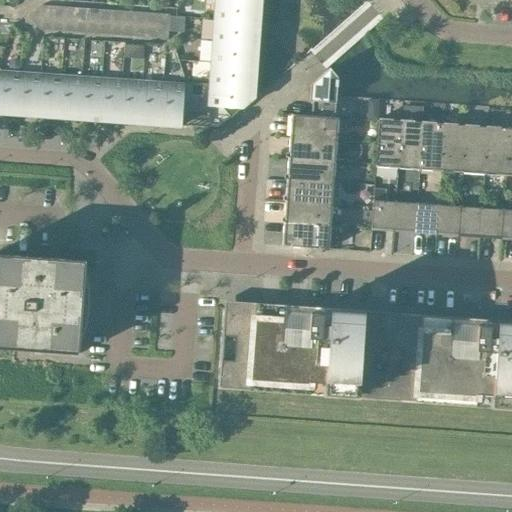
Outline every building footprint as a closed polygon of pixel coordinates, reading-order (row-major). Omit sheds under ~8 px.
[(261,1),(259,1),(246,0),(214,0),(213,19),(258,22),(259,1),(261,2),(261,1)] [(44,18),(45,6),(41,5),(29,15),(29,17),(44,18)] [(64,19),(65,7),(45,6),(44,18),(64,19)] [(85,21),(85,9),(65,7),(64,19),(85,21)] [(105,22),(106,10),(85,9),(85,21),(105,22)] [(125,24),(126,11),(106,10),(105,22),(125,24)] [(146,25),(146,13),(126,11),(125,24),(146,25)] [(168,27),(169,14),(146,13),(146,25),(168,27)] [(43,30),(44,18),(29,17),(29,19),(39,30),(43,30)] [(63,32),(64,19),(44,18),(43,30),(63,32)] [(84,33),(85,21),(64,19),(63,32),(84,33)] [(260,23),(258,22),(213,19),(212,41),(256,44),(257,23),(260,23)] [(104,35),(105,22),(85,21),(84,33),(104,35)] [(124,36),(125,24),(105,22),(104,35),(124,36)] [(145,37),(146,25),(125,24),(124,36),(145,37)] [(167,39),(168,27),(146,25),(145,37),(167,39)] [(258,44),(256,44),(212,41),(210,62),(254,66),(256,44),(258,45),(258,44)] [(209,84),(253,87),(254,66),(257,66),(254,66),(210,62),(209,84)] [(312,98),(310,116),(310,117),(334,119),(334,118),(335,95),(339,95),(340,81),(336,81),(337,78),(329,69),(310,85),(309,97),(312,98)] [(0,113),(17,114),(19,73),(0,71),(0,113)] [(37,116),(40,74),(19,73),(17,114),(16,117),(17,117),(17,114),(37,116)] [(57,117),(60,76),(40,74),(37,116),(37,118),(37,116),(57,117)] [(58,117),(78,119),(81,77),(60,76),(57,117),(57,120),(58,120),(58,117)] [(98,120),(101,79),(81,77),(78,119),(77,121),(78,121),(78,119),(98,120)] [(118,122),(121,80),(101,79),(98,120),(98,123),(98,120),(118,122)] [(139,123),(142,81),(121,80),(118,122),(118,124),(119,124),(119,122),(139,123)] [(139,123),(159,125),(162,83),(142,81),(139,123),(138,126),(139,126),(139,123)] [(159,127),(159,125),(180,126),(183,84),(162,83),(159,125),(159,127)] [(255,88),(255,87),(253,87),(209,84),(207,106),(221,107),(230,118),(252,99),(253,88),(255,88)] [(207,128),(208,113),(186,112),(185,127),(207,128)] [(310,117),(310,116),(292,115),(290,137),(335,141),(336,133),(337,134),(338,120),(337,120),(337,118),(334,118),(334,119),(310,117)] [(397,168),(400,120),(399,120),(399,121),(392,121),(392,119),(378,118),(375,167),(397,168)] [(418,170),(421,121),(420,121),(420,122),(414,122),(413,121),(400,120),(397,168),(418,170)] [(440,172),(443,123),(442,123),(442,124),(435,124),(435,122),(421,121),(418,170),(440,172)] [(461,173),(465,125),(464,125),(463,126),(457,125),(457,124),(443,123),(440,172),(461,173)] [(483,175),(486,126),(485,126),(485,127),(478,127),(478,125),(465,125),(461,173),(483,175)] [(505,176),(508,128),(507,128),(507,129),(500,128),(500,127),(486,126),(483,175),(505,176)] [(335,141),(290,137),(289,159),(334,162),(334,155),(336,155),(336,142),(335,142),(335,141)] [(334,162),(289,159),(287,180),(332,184),(333,176),(334,177),(335,163),(334,163),(334,162)] [(286,202),(331,205),(331,198),(332,198),(333,185),(332,185),(332,184),(287,180),(286,202)] [(392,232),(395,200),(394,200),(394,201),(373,200),(374,199),(372,199),(370,228),(370,230),(371,230),(371,228),(392,229),(392,232)] [(414,233),(416,202),(415,202),(415,203),(395,201),(395,200),(392,232),(393,232),(393,229),(413,231),(413,233),(414,233)] [(329,227),(330,220),(331,220),(332,206),(331,206),(331,205),(286,202),(284,223),(329,227)] [(435,235),(438,203),(437,203),(437,204),(417,203),(417,202),(416,202),(414,233),(415,231),(435,232),(435,235)] [(457,236),(459,205),(458,206),(438,205),(438,204),(438,203),(435,235),(436,235),(436,232),(456,234),(456,236),(457,236)] [(478,238),(481,207),(480,206),(480,208),(460,206),(460,205),(459,205),(457,236),(458,237),(458,234),(478,235),(478,238)] [(500,240),(502,208),(501,209),(481,208),(481,207),(478,238),(479,238),(479,235),(500,237),(499,240),(500,240)] [(511,209),(503,209),(503,208),(502,208),(500,240),(501,240),(501,237),(511,237),(511,209)] [(329,227),(284,223),(283,245),(303,247),(328,249),(328,241),(329,241),(330,228),(329,228),(329,227)] [(358,243),(357,251),(368,252),(369,252),(370,244),(358,243)] [(0,348),(78,354),(79,342),(85,261),(0,254),(0,348)] [(511,321),(224,301),(224,307),(218,383),(218,389),(511,409),(511,321)]
